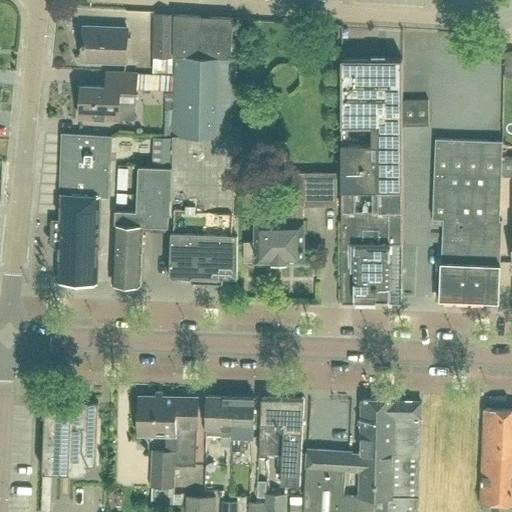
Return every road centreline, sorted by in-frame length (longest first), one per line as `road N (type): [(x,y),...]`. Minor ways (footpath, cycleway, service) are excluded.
road 1 (tertiary): [(511,355),(7,336)]
road 2 (unclassified): [(7,336),(38,0)]
road 3 (residential): [(222,0),(460,19),(464,0)]
road 4 (residential): [(0,487),(7,336)]
